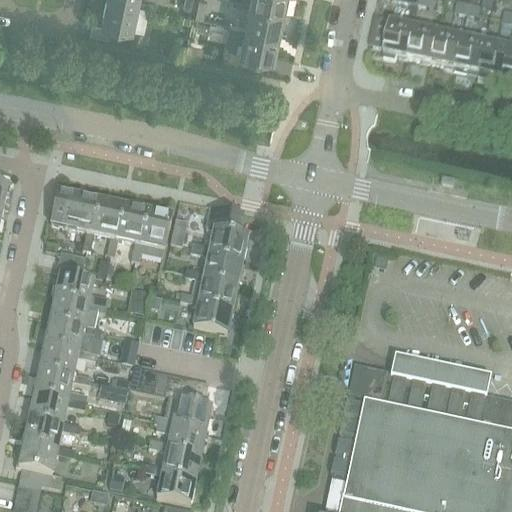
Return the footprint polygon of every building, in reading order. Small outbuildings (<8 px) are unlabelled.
[(106,0),(106,3),(137,9),(138,0),(106,0)] [(184,0),(183,9),(191,11),(193,0),(184,0)] [(250,0),(249,5),(284,13),(286,0),(250,0)] [(396,0),(395,6),(419,11),(421,0),(396,0)] [(425,0),(421,0),(419,11),(431,14),(433,2),(425,0)] [(484,0),(482,11),(493,14),(495,3),(484,0)] [(207,3),(199,2),(195,20),(203,22),(207,3)] [(112,28),(109,41),(136,47),(139,32),(132,31),(137,9),(106,3),(101,25),(112,28)] [(249,5),(244,29),(279,37),(284,13),(249,5)] [(455,19),(466,21),(469,9),(457,7),(455,19)] [(469,9),(466,21),(479,24),(481,12),(469,9)] [(502,29),(511,31),(511,17),(505,16),(502,29)] [(184,18),(182,25),(190,26),(191,19),(189,19),(184,18)] [(384,58),(408,64),(415,31),(380,24),(376,44),(387,46),(384,58)] [(273,62),(279,37),(244,29),(244,30),(230,27),(228,38),(233,39),(230,52),(232,53),(229,67),(257,73),(259,59),(273,62)] [(415,31),(408,64),(432,69),(439,36),(415,31)] [(439,36),(432,69),(456,74),(462,41),(439,36)] [(462,41),(456,74),(480,79),(486,47),(486,46),(462,41)] [(510,51),(503,84),(511,85),(511,41),(510,51)] [(486,47),(480,79),(503,84),(510,51),(486,46),(486,47)] [(59,196),(51,230),(87,238),(91,239),(98,205),(59,196)] [(87,238),(83,255),(83,256),(87,257),(90,257),(94,239),(111,243),(116,244),(123,210),(98,205),(91,239),(87,238)] [(116,244),(111,243),(107,261),(115,262),(119,244),(135,248),(140,249),(147,216),(123,210),(116,244)] [(140,249),(135,248),(131,266),(139,268),(141,258),(163,263),(172,221),(147,216),(140,249)] [(211,238),(208,254),(209,254),(208,259),(243,266),(248,241),(235,239),(239,224),(209,218),(205,237),(211,238)] [(171,243),(170,249),(182,252),(183,246),(172,243),(171,243)] [(207,262),(203,278),(204,279),(203,283),(238,290),(243,266),(208,259),(209,254),(208,254),(192,250),(190,259),(207,262)] [(77,254),(75,261),(86,264),(87,259),(87,257),(83,256),(83,255),(77,254)] [(61,258),(58,272),(82,277),(86,264),(75,261),(61,258)] [(387,263),(376,261),(374,272),(385,274),(387,263)] [(100,265),(97,280),(106,282),(109,267),(100,265)] [(195,285),(191,301),(199,303),(198,307),(232,315),(238,290),(203,283),(204,279),(203,278),(186,275),(185,283),(195,285)] [(59,279),(54,303),(90,311),(89,316),(97,317),(105,319),(108,305),(92,301),(95,286),(59,279)] [(128,311),(127,317),(145,320),(149,298),(131,295),(128,311)] [(227,340),(232,315),(198,307),(199,303),(191,301),(181,299),(179,307),(197,311),(193,333),(227,340)] [(54,303),(49,328),(84,335),(84,340),(100,344),(102,335),(94,334),(97,317),(89,316),(90,311),(54,303)] [(49,328),(44,352),(79,360),(78,364),(95,368),(97,360),(80,356),(84,340),(84,335),(49,328)] [(44,352),(38,376),(74,384),(73,388),(90,392),(92,384),(83,382),(76,373),(78,364),(79,360),(44,352)] [(332,479),(325,511),(511,511),(511,406),(486,401),(488,390),(490,382),(394,361),(392,372),(390,380),(368,375),(368,377),(370,378),(369,385),(353,381),(352,383),(332,478),(332,479)] [(129,395),(141,398),(146,376),(134,373),(131,386),(129,393),(129,394),(129,395)] [(38,376),(33,401),(69,408),(68,413),(85,416),(87,408),(69,404),(73,388),(74,384),(38,376)] [(146,376),(141,398),(152,400),(157,378),(146,376)] [(157,378),(152,400),(164,403),(169,381),(157,378)] [(176,405),(172,425),(171,430),(206,437),(211,412),(201,410),(192,408),(180,406),(182,398),(184,384),(169,381),(164,403),(176,405)] [(116,383),(114,391),(129,394),(129,393),(131,386),(116,383)] [(180,406),(192,408),(196,387),(184,384),(182,398),(180,406)] [(196,387),(192,408),(201,410),(206,389),(196,387)] [(120,393),(117,406),(125,407),(128,395),(120,393)] [(33,401),(28,425),(64,432),(62,437),(79,441),(81,432),(64,429),(68,413),(69,408),(33,401)] [(109,416),(106,428),(117,430),(119,419),(120,418),(109,416)] [(169,440),(167,449),(166,454),(201,461),(206,437),(171,430),(172,425),(155,422),(153,430),(157,430),(156,437),(169,440)] [(124,423),(121,435),(129,436),(131,424),(124,423)] [(28,425),(23,449),(58,457),(57,461),(74,465),(76,457),(59,453),(62,437),(64,432),(28,425)] [(165,458),(162,474),(161,478),(195,486),(201,461),(166,454),(167,449),(150,446),(148,454),(165,458)] [(21,474),(19,486),(60,495),(62,482),(53,480),(57,461),(58,457),(23,449),(18,474),(21,474)] [(160,481),(155,503),(190,511),(195,486),(161,478),(162,474),(145,470),(143,478),(160,481)] [(110,479),(108,493),(111,493),(122,495),(124,481),(110,479)] [(18,492),(15,504),(38,509),(40,497),(18,492)]
